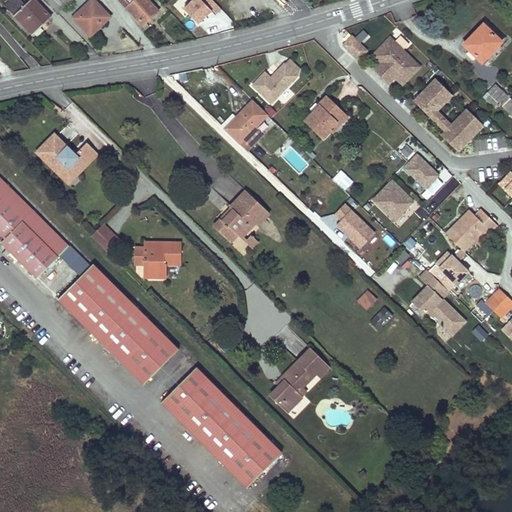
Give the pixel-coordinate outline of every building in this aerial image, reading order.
[(6,0),(4,3),(31,31),(42,21),(43,22),(50,16),(35,0),(27,0),(24,3),(21,0),(6,0)] [(45,0),(58,13),(69,2),(67,0),(45,0)] [(94,0),(90,0),(73,17),(88,33),(99,23),(101,25),(110,16),(94,0)] [(147,0),(119,0),(119,1),(127,9),(128,8),(143,24),(157,11),(147,0)] [(178,0),(175,4),(196,28),(220,7),(213,0),(178,0)] [(61,16),(55,21),(75,44),(81,38),(61,16)] [(472,37),(463,46),(481,63),(501,43),(485,27),(475,39),(472,37)] [(390,39),(373,56),(380,64),(381,64),(384,60),(392,67),(405,53),(403,51),(409,45),(401,36),(395,43),(390,39)] [(353,37),(344,46),(355,57),(364,48),(353,37)] [(355,57),(358,60),(367,51),(364,48),(355,57)] [(405,53),(392,67),(399,74),(395,78),(403,86),(420,68),(405,53)] [(299,69),(289,60),(284,64),(294,74),(299,69)] [(374,70),(382,77),(392,67),(384,60),(381,64),(380,64),(374,70)] [(270,104),(297,77),(294,74),(284,64),(270,79),(264,73),(252,86),(270,104)] [(392,67),(382,77),(389,84),(395,78),(399,74),(392,67)] [(435,80),(415,101),(431,117),(436,112),(451,96),(435,80)] [(511,101),(495,85),(487,93),(511,116),(511,101)] [(327,99),(306,122),(323,139),(332,131),(330,129),(344,115),(327,99)] [(232,115),(221,126),(240,143),(267,116),(252,101),(236,118),(232,115)] [(446,132),(442,136),(458,151),(483,127),(466,110),(451,126),(446,132)] [(431,117),(446,132),(451,126),(436,112),(431,117)] [(344,115),(330,129),(332,131),(334,133),(347,119),(344,115)] [(56,137),(39,153),(62,176),(64,174),(72,182),(99,155),(88,144),(76,157),(56,137)] [(403,170),(424,189),(440,174),(417,154),(403,170)] [(72,182),(64,174),(62,176),(71,185),(100,156),(99,155),(72,182)] [(0,235),(5,240),(1,243),(37,279),(74,243),(0,169),(0,235)] [(332,178),(344,190),(353,181),(341,169),(332,178)] [(499,184),(505,190),(511,183),(511,174),(511,173),(510,173),(499,184)] [(372,200),(397,223),(416,204),(392,180),(372,200)] [(220,210),(227,203),(217,191),(209,198),(220,210)] [(269,214),(246,192),(230,209),(232,211),(214,229),(231,244),(238,236),(241,239),(247,233),(254,225),(257,228),(269,214)] [(336,227),(360,250),(376,234),(346,205),(334,217),(342,223),(336,227)] [(446,234),(464,251),(475,241),(480,246),(493,233),(491,232),(497,226),(482,211),(476,217),(464,228),(458,223),(446,234)] [(458,223),(464,228),(476,217),(470,211),(458,223)] [(93,238),(108,254),(119,242),(104,227),(93,238)] [(259,245),(247,233),(241,239),(253,251),(259,245)] [(410,239),(404,245),(409,250),(416,244),(410,239)] [(181,243),(163,243),(163,248),(144,248),(134,247),(134,265),(143,265),(144,272),(151,278),(166,278),(166,265),(181,265),(181,243)] [(461,248),(453,258),(458,263),(467,254),(461,248)] [(441,282),(439,283),(449,292),(468,273),(462,267),(458,263),(453,258),(447,253),(435,265),(440,270),(446,276),(441,282)] [(405,269),(414,261),(409,255),(400,263),(405,269)] [(177,350),(92,264),(58,299),(143,384),(177,350)] [(412,304),(452,339),(467,324),(428,287),(412,304)] [(511,306),(497,292),(485,305),(500,319),(499,321),(503,325),(508,320),(504,316),(511,306)] [(375,300),(368,293),(359,301),(366,308),(375,300)] [(368,321),(378,331),(393,315),(384,306),(368,321)] [(511,319),(502,330),(509,337),(511,333),(511,319)] [(479,324),(471,330),(480,342),(488,336),(479,324)] [(326,367),(309,349),(281,378),(283,381),(278,386),(269,395),(277,403),(279,399),(288,408),(300,396),(300,395),(304,390),(301,387),(314,374),(317,377),(326,367)] [(280,452),(195,367),(161,401),(246,486),(280,452)] [(283,381),(281,378),(275,384),(278,386),(283,381)] [(288,408),(279,399),(277,403),(285,412),(288,408)]
